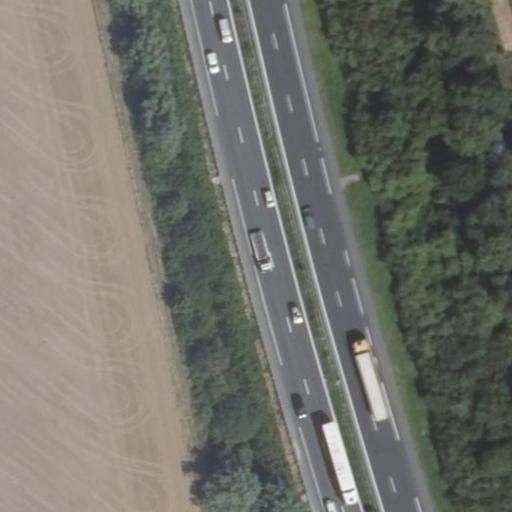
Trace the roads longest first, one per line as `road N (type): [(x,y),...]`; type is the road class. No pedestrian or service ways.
road 1 (trunk): [(400,511),(334,287),(264,0)]
road 2 (trunk): [(207,0),(279,300),(342,511)]
road 3 (track): [(204,511),(96,0)]
